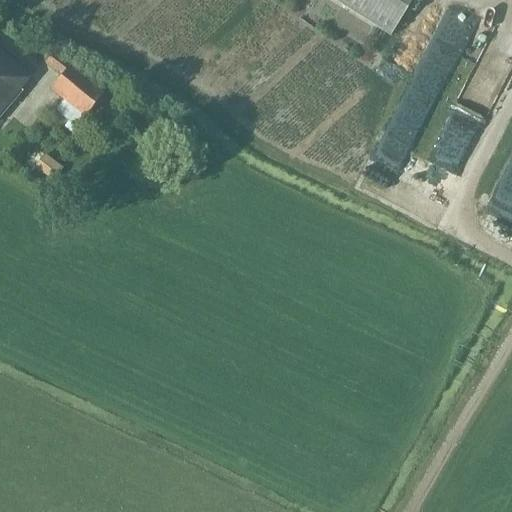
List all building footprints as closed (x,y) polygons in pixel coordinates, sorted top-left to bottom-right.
[(329,0),(390,37),(414,0),(329,0)] [(21,91),(31,78),(0,52),(0,118),(23,92),(21,91)] [(50,59),(46,65),(57,74),(58,72),(62,75),(50,90),(64,101),(86,117),(104,93),(53,54),(50,59)] [(467,93),(470,94),(419,178),(437,189),(485,108),(486,109),(503,80),(482,68),(467,93)] [(411,96),(387,128),(406,142),(429,110),(411,96)]
